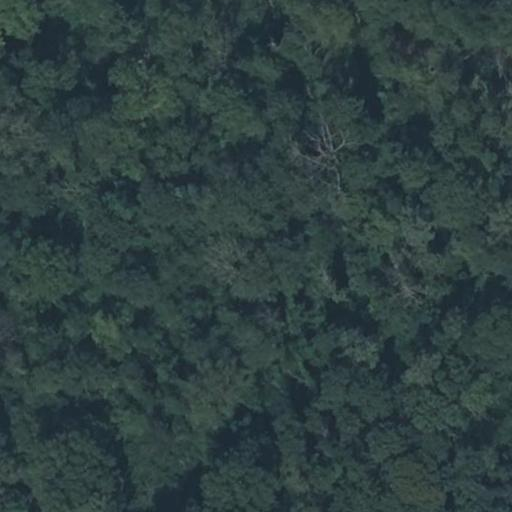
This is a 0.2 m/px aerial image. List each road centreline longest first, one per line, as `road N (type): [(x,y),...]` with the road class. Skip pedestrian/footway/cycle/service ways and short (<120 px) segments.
road 1 (track): [(511,324),(420,301),(376,272),(364,243),(359,181),(167,135),(62,158),(0,156)]
road 2 (track): [(0,447),(84,478),(111,511)]
